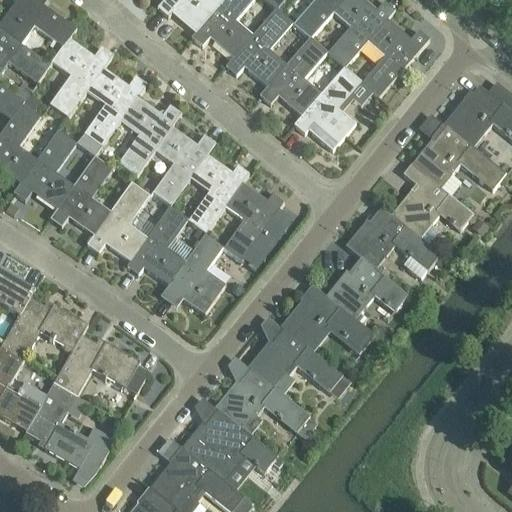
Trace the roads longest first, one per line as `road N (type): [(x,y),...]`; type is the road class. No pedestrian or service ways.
road 1 (residential): [(336,210),(88,0)]
road 2 (residential): [(203,374),(0,232)]
road 3 (residential): [(477,33),(336,210)]
road 4 (residential): [(336,210),(203,374)]
road 5 (residential): [(203,374),(95,511)]
road 6 (unclassified): [(465,511),(445,475),(449,452),(511,365)]
